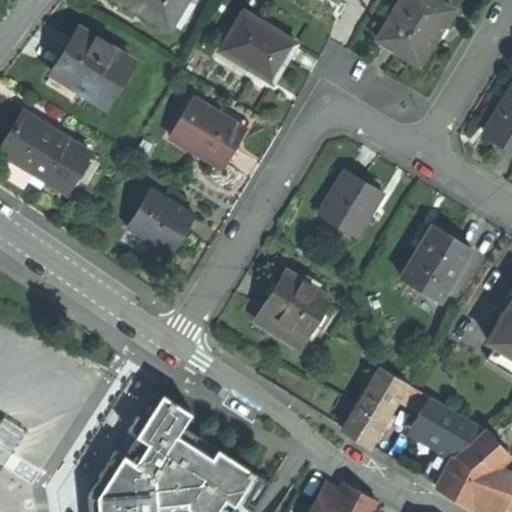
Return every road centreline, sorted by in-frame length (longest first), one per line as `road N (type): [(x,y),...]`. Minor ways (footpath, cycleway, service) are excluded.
road 1 (residential): [(176,353),(312,122),(340,103),(422,150)]
road 2 (residential): [(425,511),(176,353)]
road 3 (residential): [(176,353),(0,224)]
road 4 (residential): [(422,150),(511,6)]
